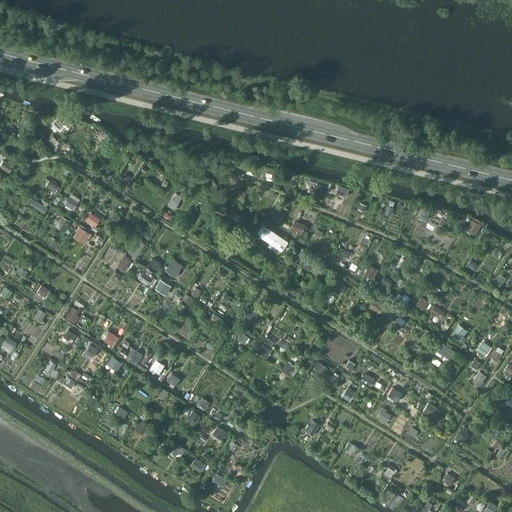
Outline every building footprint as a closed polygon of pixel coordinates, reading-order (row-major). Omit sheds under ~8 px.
[(65,118),(62,121),(58,117),(52,123),(53,125),(50,128),(51,129),(52,128),(55,132),(58,130),(59,131),(64,126),(67,130),(72,124),(72,122),(72,120),(71,119),(65,118)] [(101,132),(95,142),(102,146),(108,136),(101,132)] [(51,135),(45,141),(53,147),(58,141),(51,135)] [(108,148),(104,154),(110,157),(114,151),(108,148)] [(3,160),(0,164),(0,166),(8,172),(14,164),(10,161),(8,163),(3,160)] [(216,170),(213,177),(228,184),(231,177),(216,170)] [(125,173),(121,179),(128,184),(132,178),(125,173)] [(49,180),(45,186),(53,191),(52,193),(54,194),(59,186),(49,180)] [(315,184),(309,198),(317,201),(323,187),(315,184)] [(340,187),(336,197),(347,201),(350,191),(340,187)] [(175,192),(167,205),(174,210),(182,197),(175,192)] [(69,196),(64,204),(73,210),(78,202),(69,196)] [(33,198),(29,204),(44,213),(47,207),(33,198)] [(214,200),(210,206),(224,214),(227,208),(214,200)] [(360,203),(357,209),(364,212),(367,206),(360,203)] [(430,211),(422,207),(418,218),(425,221),(430,211)] [(279,223),(284,213),(277,209),(272,218),(279,223)] [(231,210),(228,215),(232,218),(241,223),(247,226),(250,221),(231,210)] [(90,212),(85,220),(94,226),(95,226),(100,219),(90,212)] [(61,216),(55,226),(65,232),(71,221),(61,216)] [(442,218),(439,223),(445,227),(448,221),(442,218)] [(294,220),(290,230),(301,235),(301,234),(303,230),(304,226),(305,224),(294,220)] [(471,220),(466,230),(476,234),(481,225),(471,220)] [(262,225),(257,234),(262,237),(261,238),(281,251),(288,242),(268,228),(267,229),(262,225)] [(90,233),(79,226),(72,237),(83,244),(90,233)] [(323,232),(317,229),(312,237),(316,239),(317,237),(319,238),(323,232)] [(138,239),(128,253),(136,258),(142,250),(141,249),(145,244),(138,239)] [(340,248),(336,257),(344,261),(348,252),(340,248)] [(123,257),(117,266),(124,270),(130,261),(123,257)] [(312,263),(302,257),(298,265),(307,271),(312,263)] [(152,258),(148,265),(157,270),(161,263),(152,258)] [(297,261),(292,258),(289,263),(294,266),(297,261)] [(172,259),(165,271),(175,277),(182,265),(172,259)] [(469,259),(467,262),(474,267),(476,263),(469,259)] [(19,266),(15,272),(24,277),(28,271),(24,269),(27,265),(22,262),(19,266)] [(369,264),(363,275),(372,280),(378,269),(369,264)] [(147,268),(145,273),(148,275),(151,277),(153,275),(151,274),(152,272),(147,268)] [(143,271),(138,279),(146,285),(151,277),(148,275),(145,273),(143,271)] [(384,276),(380,282),(388,286),(392,280),(384,276)] [(497,276),(493,282),(500,286),(504,281),(497,276)] [(171,287),(160,280),(157,285),(167,292),(171,287)] [(194,284),(188,293),(197,298),(203,289),(197,285),(197,286),(194,284)] [(41,285),(36,292),(45,297),(49,290),(41,285)] [(227,303),(231,297),(225,293),(221,299),(227,303)] [(404,293),(400,301),(405,304),(410,297),(404,293)] [(189,296),(185,303),(192,307),(196,300),(189,296)] [(368,296),(364,303),(368,306),(368,307),(379,314),(384,306),(373,298),(373,299),(368,296)] [(421,296),(416,305),(425,311),(426,308),(427,308),(428,305),(429,304),(429,303),(430,302),(421,296)] [(249,301),(240,317),(251,323),(260,307),(249,301)] [(434,306),(431,312),(440,318),(444,312),(434,306)] [(72,307),(65,317),(75,323),(79,316),(77,315),(79,311),(72,307)] [(42,320),(44,316),(46,313),(45,312),(39,308),(35,315),(42,320)] [(211,317),(216,321),(220,323),(222,319),(213,313),(211,317)] [(100,325),(104,319),(99,316),(96,322),(100,325)] [(457,324),(450,334),(460,341),(467,331),(457,324)] [(68,329),(63,336),(69,340),(71,339),(73,340),(76,335),(68,329)] [(110,332),(104,341),(112,346),(118,337),(110,332)] [(240,338),(245,342),(249,337),(243,333),(240,338)] [(7,335),(1,343),(12,350),(17,342),(7,335)] [(292,343),(282,337),(277,344),(288,351),(292,343)] [(476,349),(485,356),(491,347),(482,340),(476,349)] [(261,342),(256,351),(267,357),(271,350),(263,345),(264,344),(261,342)] [(90,343),(85,350),(94,356),(99,349),(90,343)] [(443,343),(437,351),(449,360),(455,352),(443,343)] [(135,350),(129,360),(136,365),(140,358),(139,357),(141,353),(135,350)] [(501,354),(495,351),(494,350),(491,355),(498,360),(502,355),(501,354)] [(407,361),(412,355),(406,351),(402,357),(407,361)] [(309,354),(304,361),(310,365),(315,358),(309,354)] [(112,356),(107,364),(117,371),(122,362),(112,356)] [(441,362),(434,357),(431,361),(438,366),(441,362)] [(287,360),(280,370),(289,376),(296,366),(287,360)] [(350,360),(346,366),(349,368),(348,369),(351,372),(356,364),(350,360)] [(473,360),(469,366),(475,371),(479,365),(473,360)] [(155,361),(150,369),(159,374),(164,366),(155,361)] [(313,373),(321,378),(328,366),(326,365),(325,366),(316,361),(313,367),(316,369),(313,373)] [(48,363),(44,370),(50,373),(54,367),(48,363)] [(137,379),(140,374),(135,370),(131,375),(137,379)] [(333,371),(330,377),(336,380),(339,375),(333,371)] [(479,371),(472,381),(479,386),(486,376),(479,371)] [(170,375),(166,380),(171,383),(174,386),(179,378),(172,373),(170,375)] [(369,379),(370,376),(365,373),(360,380),(370,386),(373,382),(369,379)] [(68,377),(63,384),(71,389),(75,382),(68,377)] [(77,382),(75,386),(82,391),(85,387),(77,382)] [(161,387),(157,394),(163,399),(168,392),(161,387)] [(342,397),(349,402),(356,392),(348,387),(342,397)] [(392,387),(387,396),(395,401),(400,392),(392,387)] [(511,394),(508,392),(500,405),(504,407),(505,406),(511,410),(511,394)] [(92,393),(87,400),(94,405),(98,398),(92,393)] [(201,397),(197,404),(205,409),(209,402),(201,397)] [(428,402),(422,411),(431,416),(436,407),(428,402)] [(119,406),(114,412),(123,418),(128,412),(119,406)] [(381,408),(376,417),(385,423),(390,414),(385,411),(386,409),(383,407),(382,409),(381,408)] [(218,410),(214,416),(222,420),(225,415),(224,414),(226,412),(220,408),(219,411),(218,410)] [(192,410),(187,417),(196,423),(200,415),(192,410)] [(146,421),(150,415),(144,411),(140,417),(146,421)] [(248,418),(241,429),(248,434),(255,423),(248,418)] [(139,420),(133,429),(142,435),(148,426),(139,420)] [(320,424),(313,420),(310,425),(308,424),(305,430),(306,431),(313,435),(320,424)] [(327,423),(324,427),(331,432),(334,427),(327,423)] [(224,435),(226,432),(217,426),(213,432),(222,438),(223,439),(225,435),(224,435)] [(410,426),(405,434),(414,440),(419,432),(419,431),(420,429),(416,426),(414,429),(410,426)] [(461,428),(455,436),(464,442),(469,434),(466,432),(468,428),(464,426),(462,429),(461,428)] [(351,443),(346,452),(353,456),(358,447),(351,443)] [(185,449),(183,448),(181,446),(180,447),(180,448),(179,449),(178,448),(172,444),(168,451),(170,453),(175,456),(177,452),(181,455),(185,449)] [(502,446),(495,455),(503,460),(509,451),(502,446)] [(195,457),(190,466),(200,472),(205,463),(195,457)] [(242,463),(238,464),(237,463),(231,465),(231,466),(228,467),(231,477),(245,473),(242,463)] [(390,477),(394,471),(388,467),(383,473),(390,477)] [(454,477),(447,472),(442,481),(443,482),(442,484),(447,487),(448,485),(449,486),(454,477)] [(227,479),(217,473),(212,481),(222,487),(227,479)] [(396,492),(387,505),(396,511),(405,499),(396,492)] [(465,496),(463,499),(470,504),(475,497),(470,494),(467,498),(465,496)] [(493,511),(497,506),(490,501),(484,510),(486,511),(493,511)] [(415,511),(424,511),(426,508),(428,509),(429,510),(432,504),(427,502),(424,506),(420,504),(415,511)]
